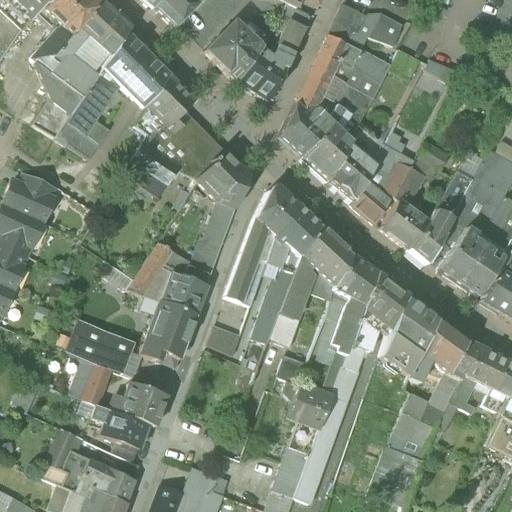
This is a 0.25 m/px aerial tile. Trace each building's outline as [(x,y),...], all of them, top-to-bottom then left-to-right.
[(0,0),(26,23),(32,16),(38,10),(38,11),(39,10),(48,0),(0,0)] [(0,0),(0,15),(19,33),(26,23),(0,0)] [(48,0),(39,10),(38,11),(57,29),(68,38),(76,28),(95,7),(88,0),(48,0)] [(136,0),(148,11),(149,9),(156,0),(136,0)] [(199,1),(197,0),(156,0),(149,9),(170,30),(175,26),(199,1)] [(271,0),(285,7),(293,10),(297,0),(271,0)] [(98,4),(95,7),(111,25),(119,32),(123,35),(126,30),(98,4)] [(340,6),(331,26),(350,33),(356,36),(364,17),(340,6)] [(84,36),(104,55),(119,32),(111,25),(95,7),(76,28),(84,36)] [(285,23),(302,31),(308,18),(293,10),(285,7),(278,19),(285,23)] [(32,16),(50,34),(53,31),(54,33),(57,29),(38,11),(38,10),(32,16)] [(18,33),(19,33),(0,15),(0,60),(3,55),(18,33)] [(378,17),(364,17),(356,36),(350,33),(344,46),(358,53),(359,50),(365,39),(366,40),(378,17)] [(366,40),(391,49),(400,29),(378,17),(366,40)] [(202,53),(234,85),(258,50),(238,31),(230,23),(202,53)] [(285,23),(269,57),(284,67),(302,31),(285,23)] [(245,24),(238,31),(258,50),(263,42),(245,24)] [(344,46),(350,33),(331,26),(325,38),(344,46)] [(68,57),(84,36),(76,28),(68,38),(58,49),(68,57)] [(35,52),(27,61),(47,76),(54,66),(47,61),(58,49),(68,38),(57,29),(54,33),(53,31),(50,34),(35,52)] [(104,55),(107,58),(123,35),(119,32),(104,55)] [(113,83),(131,101),(157,70),(123,35),(107,58),(99,70),(113,83)] [(104,55),(84,36),(68,57),(93,79),(107,58),(104,55)] [(317,54),(336,63),(344,46),(325,38),(317,54)] [(349,71),(358,53),(344,46),(336,63),(335,65),(349,71)] [(54,81),(79,100),(84,93),(93,79),(68,57),(58,49),(47,61),(54,66),(47,76),(54,81)] [(273,91),(284,67),(269,57),(258,50),(234,85),(264,104),(273,91)] [(341,85),(370,101),(389,66),(359,50),(358,53),(349,71),(341,85)] [(386,72),(407,83),(418,63),(397,52),(386,72)] [(319,130),(319,129),(308,120),(318,99),(329,77),(335,65),(336,63),(317,54),(291,109),(276,138),(299,159),(322,134),(319,130)] [(54,81),(47,76),(27,61),(44,97),(54,81)] [(422,73),(452,88),(459,75),(427,63),(422,73)] [(349,71),(335,65),(329,77),(341,85),(349,71)] [(64,149),(85,162),(105,132),(92,123),(114,91),(110,88),(113,83),(99,70),(93,79),(84,93),(79,100),(52,140),(52,141),(51,142),(64,149)] [(139,109),(141,107),(166,79),(157,70),(131,101),(138,107),(139,109)] [(329,77),(318,99),(328,106),(341,85),(329,77)] [(175,171),(180,176),(212,144),(181,114),(183,112),(191,104),(166,79),(141,107),(144,110),(142,112),(131,128),(145,138),(128,164),(132,167),(125,178),(157,199),(175,171)] [(29,128),(52,141),(52,140),(79,100),(54,81),(44,97),(47,99),(29,128)] [(370,101),(341,85),(328,106),(332,108),(319,129),(319,130),(322,134),(299,159),(325,183),(344,149),(357,124),(358,125),(370,101)] [(332,108),(328,106),(318,99),(308,120),(319,129),(332,108)] [(357,124),(344,149),(369,170),(370,169),(375,160),(374,160),(382,147),(356,127),(358,125),(357,124)] [(382,147),(399,157),(404,149),(395,144),(398,139),(389,134),(386,139),(382,147)] [(492,157),(510,167),(511,162),(511,150),(500,143),(492,157)] [(180,176),(192,182),(221,153),(212,144),(180,176)] [(415,159),(436,171),(444,158),(423,146),(415,159)] [(377,191),(391,200),(407,171),(411,163),(399,157),(382,147),(374,160),(375,160),(370,169),(384,177),(377,191)] [(361,183),(369,170),(344,149),(325,183),(350,204),(361,183)] [(238,171),(221,153),(192,182),(195,185),(215,205),(233,212),(247,174),(238,171)] [(467,243),(496,263),(507,242),(495,235),(501,224),(488,214),(500,196),(508,184),(504,181),(511,168),(510,167),(492,157),(486,153),(478,166),(469,182),(453,210),(447,221),(447,222),(461,232),(461,231),(471,237),(467,243)] [(464,153),(453,174),(469,182),(478,166),(480,161),(464,153)] [(361,183),(376,195),(377,191),(384,177),(370,169),(369,170),(361,183)] [(394,204),(402,210),(410,201),(416,190),(422,179),(407,171),(391,200),(391,201),(394,204)] [(453,174),(431,213),(447,221),(453,210),(469,182),(453,174)] [(16,187),(47,201),(52,190),(21,176),(16,187)] [(376,195),(361,183),(350,204),(348,207),(349,208),(372,227),(385,203),(376,195)] [(9,184),(0,203),(0,207),(39,225),(49,202),(47,201),(16,187),(9,184)] [(258,278),(262,266),(275,229),(293,207),(272,187),(265,194),(251,221),(221,300),(247,309),(258,278)] [(495,235),(507,242),(511,233),(511,204),(500,196),(488,214),(501,224),(495,235)] [(404,252),(424,226),(402,210),(394,204),(377,231),(404,252)] [(215,205),(212,213),(230,220),(233,212),(215,205)] [(0,234),(29,248),(39,225),(0,207),(0,234)] [(270,283),(257,318),(272,323),(275,316),(295,260),(298,251),(314,227),(293,207),(275,229),(262,266),(274,270),(270,283)] [(198,240),(189,265),(210,273),(230,220),(212,213),(202,241),(198,240)] [(447,222),(447,221),(431,213),(424,226),(439,237),(447,222)] [(439,237),(452,245),(461,232),(447,222),(439,237)] [(423,266),(439,237),(424,226),(404,252),(422,267),(423,266)] [(327,303),(328,298),(330,292),(346,258),(314,227),(298,251),(295,260),(275,316),(291,322),(292,320),(302,293),(327,303)] [(433,273),(473,300),(490,271),(491,272),(496,263),(467,243),(471,237),(461,231),(461,232),(452,245),(433,273)] [(511,233),(507,242),(496,263),(491,272),(494,273),(511,283),(511,233)] [(0,234),(0,248),(24,259),(29,248),(0,234)] [(125,292),(140,298),(158,270),(169,254),(156,246),(157,246),(156,245),(131,283),(125,292)] [(0,261),(19,270),(24,259),(0,248),(0,261)] [(168,275),(180,280),(186,264),(169,254),(158,270),(168,276),(168,275)] [(341,358),(345,348),(362,303),(360,302),(371,276),(348,259),(346,258),(330,292),(328,298),(343,306),(340,312),(325,352),(332,355),(341,358)] [(0,288),(9,292),(19,270),(0,261),(0,288)] [(189,265),(186,264),(180,280),(204,288),(210,273),(189,265)] [(262,266),(258,278),(270,283),(274,270),(262,266)] [(101,279),(123,294),(131,283),(109,268),(101,279)] [(140,298),(157,304),(168,276),(158,270),(140,298)] [(476,305),(511,325),(511,283),(494,273),(476,305)] [(168,276),(157,304),(193,318),(204,288),(180,280),(168,275),(168,276)] [(365,355),(376,326),(382,309),(393,293),(371,276),(360,302),(362,303),(345,348),(360,353),(365,355)] [(0,312),(9,292),(0,288),(0,312)] [(376,326),(385,333),(392,316),(403,300),(393,293),(382,309),(376,326)] [(152,319),(157,304),(140,298),(135,312),(152,319)] [(343,306),(328,298),(327,303),(324,313),(321,322),(326,324),(312,363),(327,369),(332,355),(325,352),(340,312),(343,306)] [(404,376),(415,356),(433,322),(403,300),(392,316),(385,333),(376,360),(395,374),(403,377),(404,376)] [(176,363),(193,318),(157,304),(152,319),(141,347),(139,346),(135,357),(139,359),(153,364),(157,355),(176,363)] [(272,323),(264,344),(285,353),(296,322),(292,320),(291,322),(275,316),(272,323)] [(264,344),(272,323),(257,318),(249,341),(263,346),(264,344)] [(442,376),(445,377),(462,344),(433,322),(415,356),(422,361),(442,376)] [(107,372),(119,377),(128,355),(132,345),(104,335),(79,323),(65,355),(79,360),(93,366),(107,372)] [(204,347),(230,359),(238,337),(211,328),(204,347)] [(456,386),(460,378),(475,350),(462,344),(445,377),(456,386)] [(338,366),(339,366),(354,371),(360,353),(345,348),(341,358),(338,366)] [(472,385),(486,392),(501,399),(511,376),(511,368),(475,350),(460,378),(472,385)] [(135,357),(128,355),(119,377),(130,381),(139,359),(135,357)] [(157,355),(153,364),(173,372),(176,363),(157,355)] [(317,396),(327,400),(339,366),(338,366),(341,358),(332,355),(327,369),(317,396)] [(404,381),(416,387),(424,371),(418,367),(422,361),(415,356),(404,376),(406,377),(404,381)] [(274,380),(284,384),(295,388),(296,388),(304,366),(282,358),(274,380)] [(80,404),(93,366),(79,360),(66,398),(75,402),(80,404)] [(91,408),(93,409),(107,372),(93,366),(80,404),(91,408)] [(339,366),(327,400),(315,433),(305,458),(299,476),(315,482),(355,374),(353,374),(354,371),(339,366)] [(445,377),(442,376),(426,405),(442,412),(445,405),(456,386),(445,377)] [(511,376),(501,399),(504,401),(511,385),(511,376)] [(454,410),(467,416),(470,410),(461,406),(472,385),(460,378),(456,386),(445,405),(454,410)] [(13,411),(29,418),(43,387),(27,380),(13,411)] [(289,404),(295,388),(284,384),(280,395),(289,404)] [(120,401),(114,416),(144,427),(151,430),(163,398),(126,385),(120,401)] [(511,462),(511,385),(504,401),(482,448),(511,462)] [(283,421),(294,425),(315,433),(327,400),(317,396),(296,388),(295,388),(289,404),(283,421)] [(492,415),(501,399),(486,392),(478,407),(492,415)] [(364,499),(395,511),(403,511),(405,505),(426,442),(430,434),(432,431),(442,412),(426,405),(400,393),(392,413),(397,415),(398,415),(368,489),(364,499)] [(114,416),(120,401),(109,397),(104,412),(105,413),(114,416)] [(86,421),(91,408),(80,404),(75,402),(70,415),(86,421)] [(430,434),(439,439),(454,410),(445,405),(442,412),(432,431),(430,434)] [(100,426),(105,413),(104,412),(93,409),(91,408),(86,421),(100,426)] [(134,452),(144,427),(114,416),(105,413),(100,426),(96,438),(113,444),(134,452)] [(305,458),(315,433),(294,425),(284,451),(305,458)] [(51,446),(74,456),(80,442),(58,431),(54,440),(51,446)] [(84,501),(88,492),(85,491),(88,483),(79,478),(86,462),(74,456),(51,446),(54,440),(42,466),(64,476),(58,489),(68,494),(84,501)] [(134,452),(113,444),(109,455),(130,464),(134,452)] [(261,511),(285,511),(289,501),(299,476),(305,458),(284,451),(261,511)] [(132,483),(86,462),(79,478),(88,483),(85,491),(88,492),(123,505),(131,483),(132,483)] [(54,487),(58,489),(64,476),(42,466),(36,480),(54,487)] [(203,498),(212,501),(214,496),(209,494),(215,480),(190,471),(184,485),(205,493),(203,498)] [(289,501),(306,507),(315,482),(299,476),(289,501)] [(215,479),(215,480),(209,494),(214,496),(220,499),(226,483),(215,479)] [(186,499),(182,498),(176,511),(207,511),(212,501),(203,498),(205,493),(184,485),(184,487),(190,489),(186,499)] [(44,511),(61,511),(68,494),(58,489),(54,487),(44,511)] [(184,487),(180,497),(182,498),(186,499),(190,489),(184,487)] [(148,511),(176,511),(182,498),(180,497),(158,488),(148,511)] [(120,511),(123,505),(88,492),(84,501),(68,494),(61,511),(120,511)] [(0,507),(5,510),(11,500),(0,494),(0,507)] [(207,511),(215,511),(220,499),(214,496),(212,501),(207,511)] [(5,510),(4,511),(23,511),(25,509),(11,500),(5,510)]
